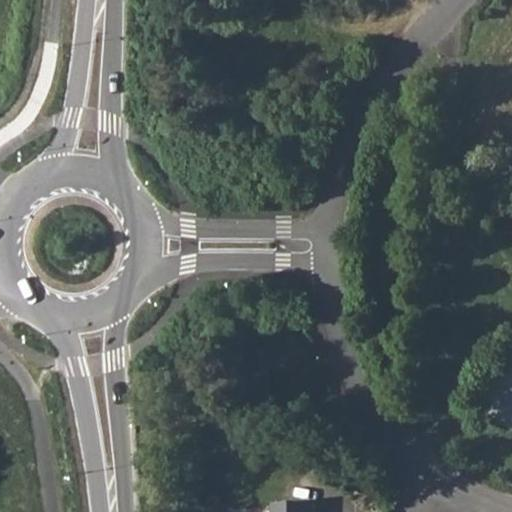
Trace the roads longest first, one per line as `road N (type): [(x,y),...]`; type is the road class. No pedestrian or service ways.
road 1 (residential): [(463,0),(389,82),(362,126),(339,185),(332,249)]
road 2 (residential): [(332,249),(336,311),(363,394),(435,481)]
road 3 (secondary): [(118,511),(113,362),(122,308)]
road 4 (secondary): [(58,319),(75,366),(100,511)]
road 5 (secondary): [(82,182),(100,0)]
road 6 (residential): [(150,245),(332,249)]
